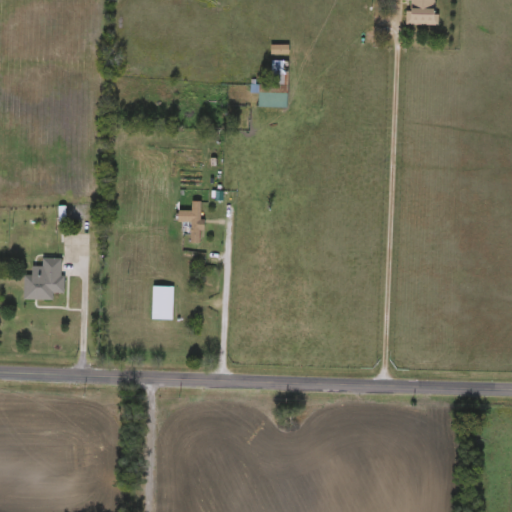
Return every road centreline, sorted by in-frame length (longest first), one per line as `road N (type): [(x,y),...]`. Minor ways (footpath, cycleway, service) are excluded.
road 1 (residential): [(511,387),(0,369)]
road 2 (residential): [(146,376),(143,511)]
